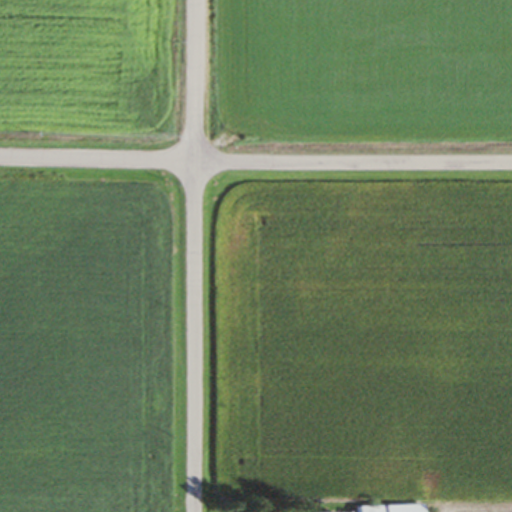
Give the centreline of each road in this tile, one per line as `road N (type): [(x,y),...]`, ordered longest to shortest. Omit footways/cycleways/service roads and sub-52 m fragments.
road 1 (residential): [(194,511),(197,0)]
road 2 (residential): [(196,161),(511,162)]
road 3 (residential): [(0,157),(196,161)]
